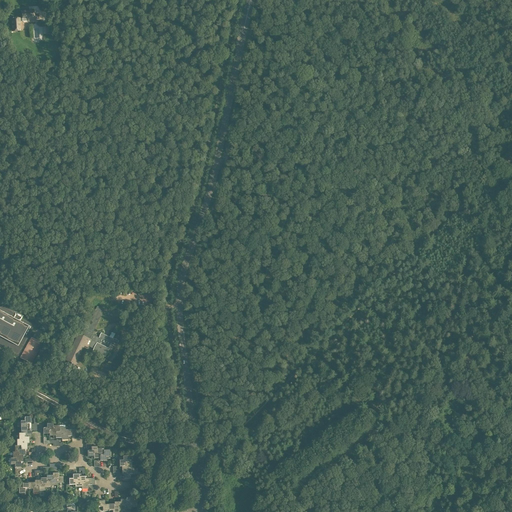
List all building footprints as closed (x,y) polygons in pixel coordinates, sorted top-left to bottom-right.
[(19,19),(12,19),(13,31),(20,31),(19,22),(22,22),(28,21),(28,20),(34,19),(34,20),(36,19),(39,19),(38,15),(36,15),(36,14),(35,14),(34,14),(34,10),(22,11),(22,19),(19,19)] [(22,318),(23,316),(3,305),(1,307),(0,306),(0,346),(18,356),(35,326),(22,318)] [(99,338),(96,336),(96,335),(94,334),(94,335),(92,334),(104,310),(97,306),(85,330),(83,329),(80,335),(78,334),(65,361),(67,362),(65,367),(74,371),(78,363),(77,362),(84,346),(93,350),(92,352),(95,353),(95,354),(96,354),(97,353),(105,357),(107,353),(109,349),(108,348),(110,344),(116,347),(117,344),(119,341),(118,340),(118,341),(114,338),(114,339),(111,338),(110,337),(101,333),(100,335),(99,338)] [(21,358),(30,363),(41,343),(32,338),(21,358)] [(20,421),(21,427),(27,427),(27,423),(31,423),(30,417),(24,417),(24,421),(20,421)] [(43,434),(49,434),(49,430),(53,430),(53,426),(53,423),(47,424),(47,428),(43,428),(43,434)] [(49,436),(55,436),(55,432),(59,432),(59,428),(59,426),(53,426),(53,430),(49,430),(49,434),(49,436)] [(21,427),(21,433),(25,433),(25,437),(29,437),(31,437),(31,431),(27,431),(27,427),(21,427)] [(55,438),(61,438),(62,438),(61,434),(65,434),(65,430),(65,427),(59,428),(59,432),(55,432),(55,436),(55,438)] [(62,438),(61,438),(61,440),(68,440),(68,438),(75,438),(75,430),(65,430),(65,434),(61,434),(62,438)] [(19,433),(19,439),(23,439),(23,443),(27,443),(29,443),(29,437),(25,437),(25,433),(21,433),(19,433)] [(17,439),(17,445),(17,446),(21,445),(21,450),(25,449),(27,449),(27,443),(23,443),(23,439),(19,439),(17,439)] [(87,457),(93,457),(94,457),(93,453),(97,453),(97,448),(97,446),(91,446),(91,444),(85,444),(85,451),(87,451),(87,457)] [(15,446),(15,452),(19,452),(19,456),(23,456),(25,456),(25,449),(21,450),(21,445),(17,446),(17,445),(15,446)] [(94,459),(100,459),(100,455),(104,455),(103,450),(104,450),(104,448),(97,448),(97,453),(93,453),(94,457),(93,457),(94,459)] [(100,459),(100,461),(106,461),(106,457),(110,457),(110,450),(104,450),(103,450),(104,455),(100,455),(100,459)] [(13,452),(13,458),(17,458),(17,462),(21,462),(23,462),(23,456),(19,456),(19,452),(15,452),(13,452)] [(119,467),(122,467),(126,466),(125,462),(130,462),(129,456),(123,456),(123,460),(119,460),(119,467)] [(13,458),(11,458),(11,464),(15,464),(15,468),(15,474),(18,474),(18,471),(21,471),(21,462),(17,462),(17,458),(13,458)] [(122,473),(124,473),(128,473),(128,469),(132,468),(132,462),(130,462),(125,462),(126,466),(122,467),(122,473)] [(124,473),(124,479),(130,479),(130,475),(134,475),(134,468),(132,468),(128,469),(128,473),(124,473)] [(52,473),(52,475),(53,475),(53,479),(57,479),(57,483),(63,483),(63,477),(59,477),(59,473),(52,473)] [(69,485),(75,485),(75,481),(79,481),(79,477),(79,474),(73,475),(73,479),(69,479),(69,485)] [(46,476),(46,478),(47,478),(47,482),(51,482),(51,486),(57,485),(57,483),(57,479),(53,479),(53,475),(52,475),(46,476)] [(75,487),(81,487),(81,483),(85,483),(85,479),(85,476),(79,477),(79,481),(75,481),(75,485),(75,487)] [(40,478),(40,480),(41,480),(41,484),(45,484),(45,488),(51,488),(51,486),(51,482),(47,482),(47,478),(46,478),(40,478)] [(81,487),(81,489),(88,489),(88,491),(93,491),(93,485),(94,485),(94,478),(85,479),(85,483),(81,483),(81,487)] [(34,480),(34,483),(35,487),(39,487),(39,491),(45,490),(45,488),(45,484),(41,484),(41,480),(40,480),(34,480)] [(29,489),(28,483),(22,483),(22,487),(18,487),(19,493),(25,493),(25,489),(29,489)] [(34,483),(28,483),(29,489),(32,489),(33,493),(39,493),(39,491),(39,487),(35,487),(34,483)] [(126,497),(126,499),(127,503),(130,503),(131,507),(137,507),(137,501),(133,501),(133,497),(126,497)] [(120,500),(120,502),(121,506),(124,506),(125,510),(131,510),(131,507),(130,503),(127,503),(126,499),(120,500)] [(102,511),(108,511),(108,504),(105,504),(105,501),(98,501),(98,507),(102,507),(102,511)] [(114,502),(114,504),(115,508),(118,508),(118,511),(121,511),(125,511),(125,510),(124,506),(121,506),(120,502),(114,502)]
